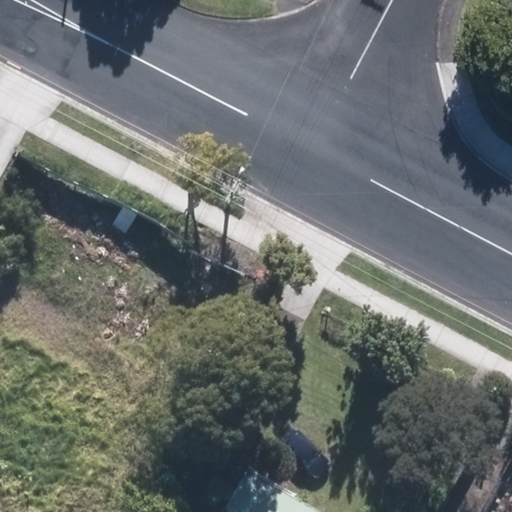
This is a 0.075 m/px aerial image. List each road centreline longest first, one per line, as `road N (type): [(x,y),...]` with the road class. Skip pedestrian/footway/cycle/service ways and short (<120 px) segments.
road 1 (tertiary): [(13,0),(308,153)]
road 2 (tertiary): [(308,153),(511,258)]
road 3 (residential): [(391,0),(308,153)]
